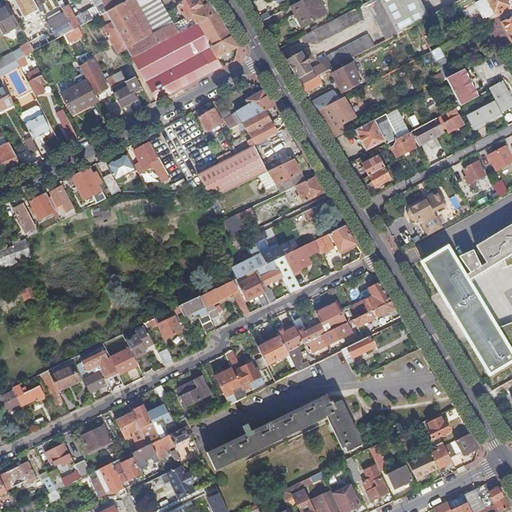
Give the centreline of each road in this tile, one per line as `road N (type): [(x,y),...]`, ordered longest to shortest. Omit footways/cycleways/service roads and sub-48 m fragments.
road 1 (residential): [(0,455),(210,354),(229,333),(383,256)]
road 2 (residential): [(264,58),(0,188)]
road 3 (residential): [(509,463),(383,256)]
road 4 (residential): [(383,256),(264,58)]
road 5 (residential): [(509,463),(399,511)]
